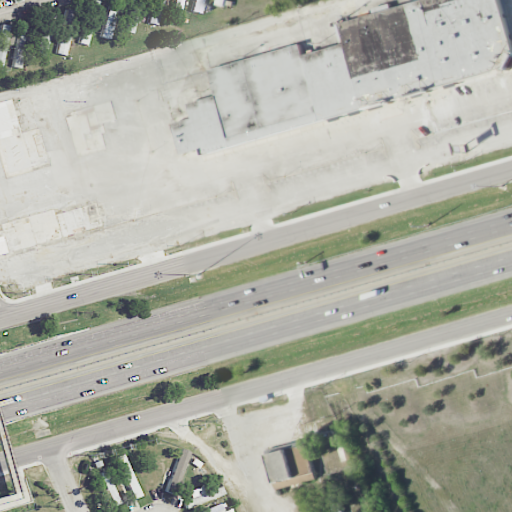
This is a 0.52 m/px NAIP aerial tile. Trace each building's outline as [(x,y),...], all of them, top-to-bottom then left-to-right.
[(109,39),(120,0),(110,0),(100,36),(109,39)] [(133,33),(140,0),(130,0),(131,2),(124,0),(122,6),(127,7),(121,31),(133,33)] [(163,0),(153,0),(147,22),(156,25),(163,0)] [(181,20),(183,0),(174,0),(173,19),(181,20)] [(511,74),(511,40),(502,0),(411,0),(338,19),(345,44),(302,55),(300,47),(210,70),(217,98),(190,105),(194,120),(175,125),(183,157),(203,151),(203,152),(511,74)] [(204,0),(194,0),(191,11),(200,14),(204,0)] [(31,24),(22,22),(11,66),(20,68),(31,24)] [(79,43),(87,45),(90,29),(66,23),(62,41),(68,42),(70,34),(80,36),(79,43)] [(0,70),(2,70),(6,44),(12,45),(13,35),(10,35),(11,26),(0,24),(0,70)] [(275,489),(315,480),(306,440),(291,444),(292,449),(268,454),(275,489)] [(168,492),(177,494),(187,451),(178,448),(168,492)] [(116,457),(134,499),(142,495),(123,454),(116,457)] [(99,473),(114,506),(121,503),(106,470),(99,473)] [(183,501),(186,509),(224,495),(221,486),(205,492),(202,486),(188,491),(191,498),(183,501)] [(331,497),(333,511),(342,511),(340,495),(331,497)]
